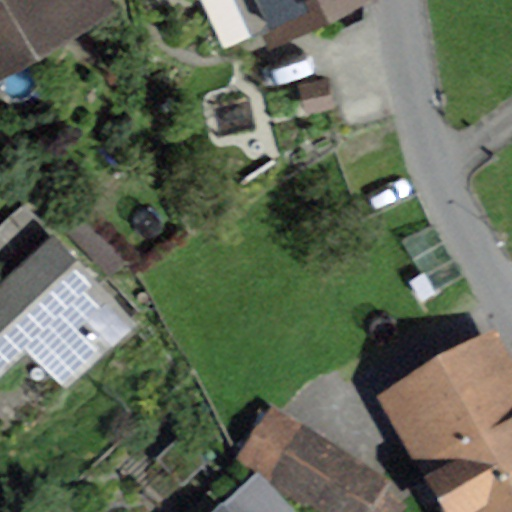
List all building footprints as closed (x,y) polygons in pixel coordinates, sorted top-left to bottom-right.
[(0,0),(0,62),(27,47),(20,37),(81,0),(0,0)] [(209,0),(223,27),(257,10),(267,29),(325,0),(209,0)] [(0,260),(12,274),(0,284),(0,366),(27,341),(64,381),(130,321),(23,205),(0,226),(0,260)] [(408,438),(450,511),(511,511),(511,384),(510,380),(497,387),(481,359),(406,402),(422,430),(408,438)] [(271,420),(241,465),(297,505),(301,498),(322,511),(396,511),(400,507),(271,420)] [(288,511),(257,479),(222,511),(210,499),(195,511),(288,511)]
